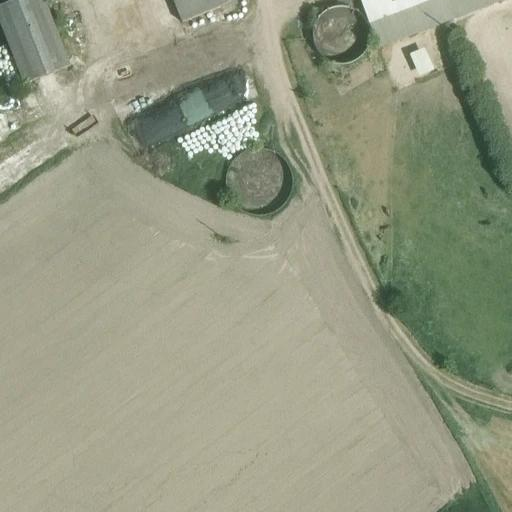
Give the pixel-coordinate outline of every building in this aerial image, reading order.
[(42,0),(18,0),(0,7),(0,22),(24,84),(69,66),(42,0)] [(173,0),(182,22),(239,0),(173,0)] [(398,0),(365,13),(378,47),(502,0),(398,0)] [(368,46),(370,35),(368,24),(362,15),(352,8),(341,6),(330,9),(321,15),(314,25),(312,36),(315,47),(321,56),(331,62),(342,64),(353,62),(362,56),(368,46)] [(122,114),(166,97),(156,71),(112,88),(122,114)] [(290,195),(293,182),(290,170),(283,159),(272,152),(259,149),(246,152),(235,159),(228,170),(226,183),(228,196),(236,207),(247,214),(259,216),(272,214),(283,206),(290,195)]
